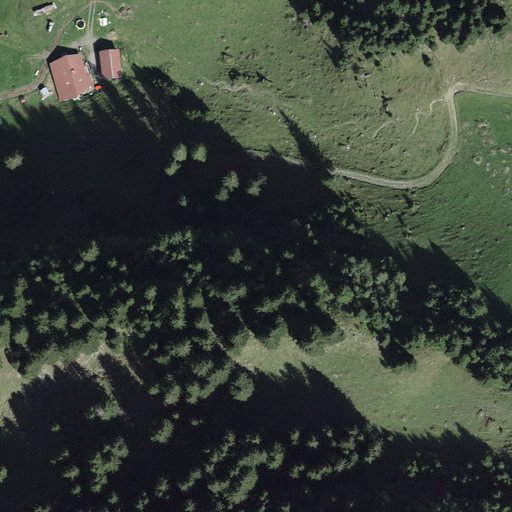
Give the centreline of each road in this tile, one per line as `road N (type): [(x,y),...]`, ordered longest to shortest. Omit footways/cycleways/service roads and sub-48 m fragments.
road 1 (track): [(448,96),(455,136),(443,167),(419,183),(396,185),(178,140),(0,153)]
road 2 (track): [(0,97),(31,89),(60,48),(89,40),(94,0)]
